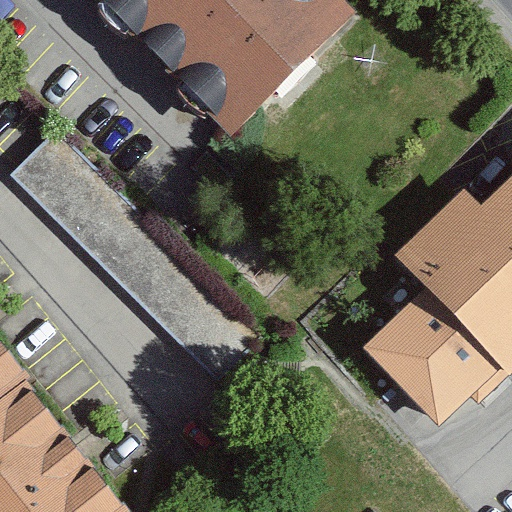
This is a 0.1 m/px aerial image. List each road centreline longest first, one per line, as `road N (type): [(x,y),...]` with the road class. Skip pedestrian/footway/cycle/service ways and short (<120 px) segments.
road 1 (residential): [(0,228),(161,414)]
road 2 (unknown): [(27,0),(154,134)]
